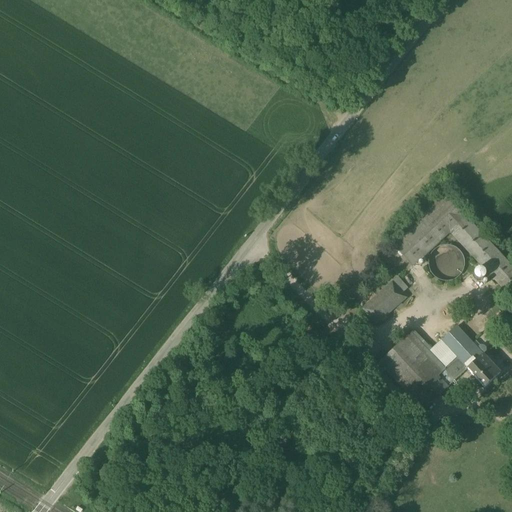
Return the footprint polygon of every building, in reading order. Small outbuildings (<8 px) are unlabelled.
[(465,218),(445,195),(392,244),(412,266),(449,233),(450,233),(465,218)] [(511,267),(465,218),(450,233),(508,295),(511,291),(511,267)] [(463,271),(464,264),(463,257),(459,251),(453,247),(446,246),(439,247),(433,251),(430,257),(428,264),(430,271),(434,277),(440,280),(446,282),(453,280),(459,276),(463,271)] [(485,277),(485,275),(485,273),(484,271),(482,270),(479,269),(477,270),(475,271),(474,273),(473,275),(474,277),(475,279),(477,281),(479,281),(482,281),(484,279),(485,277)] [(392,283),(362,310),(375,325),(406,298),(392,283)] [(482,355),(456,327),(441,341),(456,357),(467,370),(482,355)] [(438,375),(405,340),(379,364),(424,411),(449,387),(438,375)] [(500,374),(482,355),(467,370),(484,388),(493,381),(493,380),(500,374)] [(456,357),(438,375),(449,387),(467,370),(456,357)] [(399,413),(378,391),(367,401),(388,423),(399,413)]
